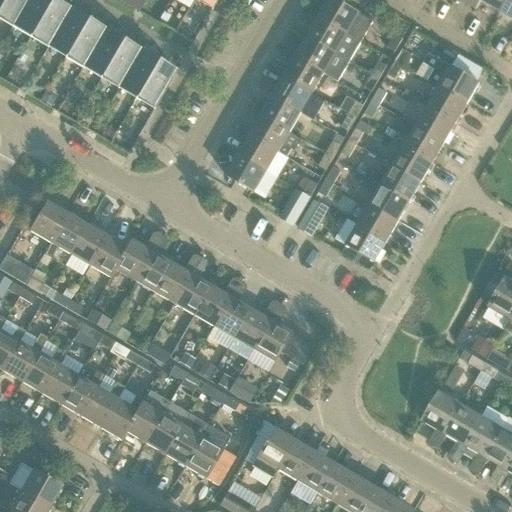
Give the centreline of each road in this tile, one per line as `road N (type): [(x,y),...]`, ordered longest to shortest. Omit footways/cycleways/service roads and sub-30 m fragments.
road 1 (residential): [(484,511),(345,432),(343,401),(378,335)]
road 2 (unclassified): [(378,335),(169,208)]
road 3 (unclassified): [(169,208),(294,0)]
road 4 (unclassified): [(169,208),(27,126)]
road 5 (residential): [(378,335),(460,197)]
road 6 (residential): [(511,73),(391,0)]
road 7 (residential): [(108,477),(0,412)]
